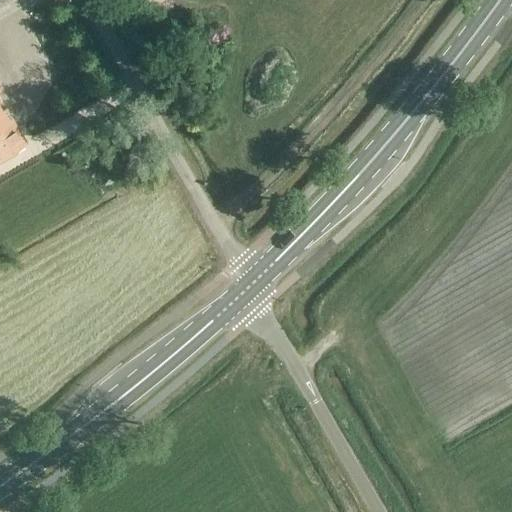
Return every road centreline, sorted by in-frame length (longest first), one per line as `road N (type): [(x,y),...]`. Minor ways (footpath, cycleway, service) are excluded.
road 1 (primary): [(254,280),(357,175),(498,0)]
road 2 (unclassified): [(254,280),(223,241),(83,0)]
road 3 (primary): [(0,485),(147,377),(238,295)]
road 4 (unclassified): [(378,511),(281,347),(238,295)]
